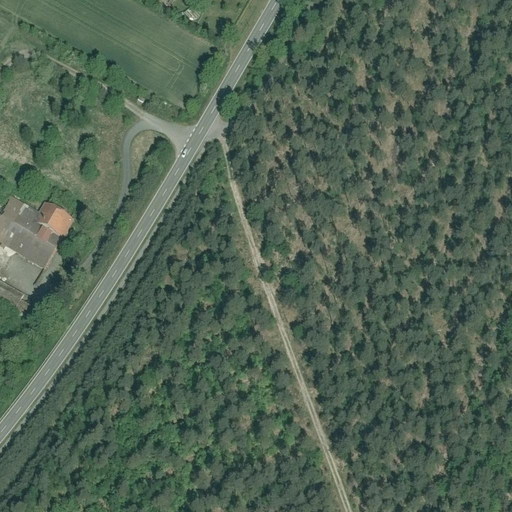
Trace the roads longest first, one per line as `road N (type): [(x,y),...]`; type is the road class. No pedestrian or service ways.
road 1 (secondary): [(0,440),(142,232),(278,0)]
road 2 (track): [(348,511),(227,153)]
road 3 (track): [(149,124),(134,104),(47,52),(14,50),(0,58)]
